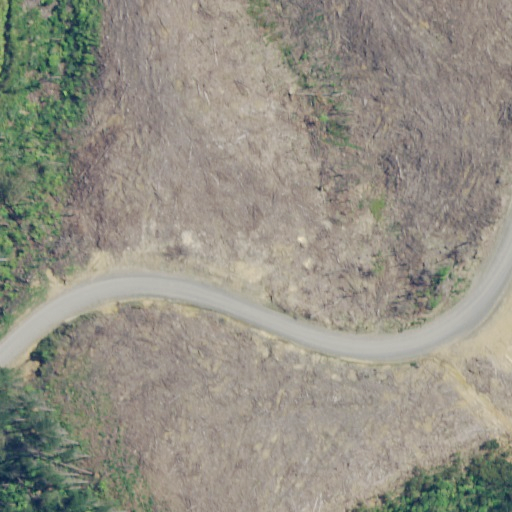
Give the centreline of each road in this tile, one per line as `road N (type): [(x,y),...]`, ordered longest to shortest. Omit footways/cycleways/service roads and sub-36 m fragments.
road 1 (track): [(511,240),(477,297),(429,336),(339,339),(150,279),(38,314),(0,351)]
road 2 (track): [(429,336),(342,511)]
